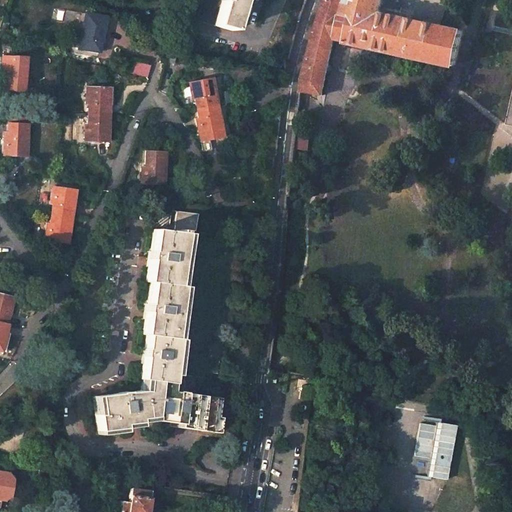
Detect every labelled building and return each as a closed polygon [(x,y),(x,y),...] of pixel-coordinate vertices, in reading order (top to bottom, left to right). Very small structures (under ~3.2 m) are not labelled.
[(203,0),(197,21),(214,26),(221,0),(203,0)] [(221,0),(214,26),(232,31),(241,0),(221,0)] [(381,12),(383,0),(325,0),(317,22),(309,50),(302,78),(300,91),(322,94),(334,39),(347,42),(341,69),(358,73),(364,50),(360,48),(361,45),(455,65),(463,30),(381,12)] [(85,13),(78,48),(99,52),(106,17),(85,13)] [(177,50),(167,48),(164,61),(174,63),(177,50)] [(22,58),(2,56),(1,74),(5,74),(3,90),(22,91),(23,75),(21,75),(22,58)] [(150,65),(133,61),(130,73),(146,77),(150,65)] [(268,68),(259,66),(257,74),(266,75),(268,68)] [(209,78),(189,82),(192,99),(195,99),(196,108),(216,105),(214,95),(212,96),(209,78)] [(108,86),(88,84),(86,101),(89,102),(88,112),(107,114),(108,104),(106,104),(108,86)] [(222,131),(218,114),(216,105),(196,108),(198,118),(196,119),(199,136),(208,134),(222,132),(222,131)] [(107,114),(88,112),(87,122),(84,122),(82,139),(102,142),(104,124),(106,125),(107,114)] [(2,129),(0,151),(0,153),(25,155),(27,137),(24,137),(26,121),(10,120),(6,120),(5,130),(2,129)] [(299,130),(297,143),(310,144),(312,131),(299,130)] [(141,166),(141,184),(161,185),(162,166),(164,166),(165,151),(145,151),(145,167),(141,166)] [(223,192),(243,186),(240,176),(220,182),(223,192)] [(53,203),(51,213),(71,216),(73,206),(70,206),(73,188),(53,185),(50,203),(53,203)] [(197,214),(176,211),(174,232),(183,233),(184,230),(195,231),(197,214)] [(47,223),(44,240),(64,243),(67,226),(69,227),(71,216),(51,213),(50,224),(47,223)] [(174,232),(153,229),(148,263),(146,282),(149,282),(145,315),(142,334),(146,335),(142,364),(140,379),(142,379),(140,390),(94,396),(97,430),(123,427),(122,424),(127,423),(153,420),(163,421),(214,428),(218,398),(169,391),(172,373),(177,338),(173,338),(180,286),(176,285),(183,233),(174,232)] [(195,231),(184,230),(183,233),(176,285),(180,286),(173,338),(177,338),(172,373),(203,377),(203,372),(216,374),(235,237),(195,231)] [(0,321),(6,323),(13,296),(0,293),(0,321)] [(309,386),(302,386),(300,398),(308,399),(309,386)] [(489,425),(485,425),(487,435),(496,435),(495,424),(511,424),(511,418),(489,418),(489,425)] [(47,469),(39,468),(38,475),(45,477),(47,469)] [(8,473),(0,471),(0,502),(1,499),(4,500),(9,495),(12,478),(8,473)] [(146,511),(150,491),(130,488),(128,502),(121,501),(119,511),(146,511)]
